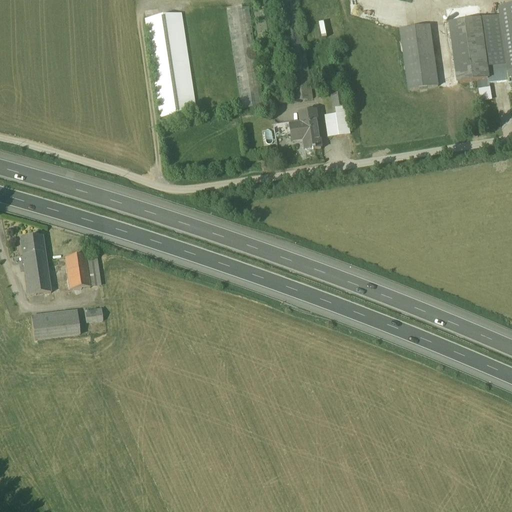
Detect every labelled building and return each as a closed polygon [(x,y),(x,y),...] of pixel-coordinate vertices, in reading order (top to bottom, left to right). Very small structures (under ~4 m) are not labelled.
[(511,8),(498,11),(499,18),(506,64),(507,73),(511,72),(511,71),(511,8)] [(159,117),(196,112),(182,14),(145,19),(159,117)] [(480,21),(487,67),(506,64),(499,18),(480,21)] [(487,67),(480,21),(450,25),(459,82),(488,78),(487,67)] [(437,87),(428,28),(400,32),(409,91),(437,87)] [(327,138),(348,135),(344,94),(331,95),(333,114),(324,115),(327,138)] [(324,150),(317,113),(301,116),(302,122),(293,124),(296,141),(305,139),(308,153),(324,150)] [(274,125),(275,137),(288,135),(287,123),(274,125)] [(42,238),(20,241),(28,298),(51,295),(42,238)] [(95,256),(85,257),(90,289),(100,288),(95,256)] [(85,257),(65,260),(70,292),(90,289),(85,257)] [(101,310),(84,312),(86,325),(102,323),(101,310)] [(77,314),(59,316),(62,338),(79,336),(77,314)] [(59,316),(31,319),(34,342),(62,338),(59,316)]
